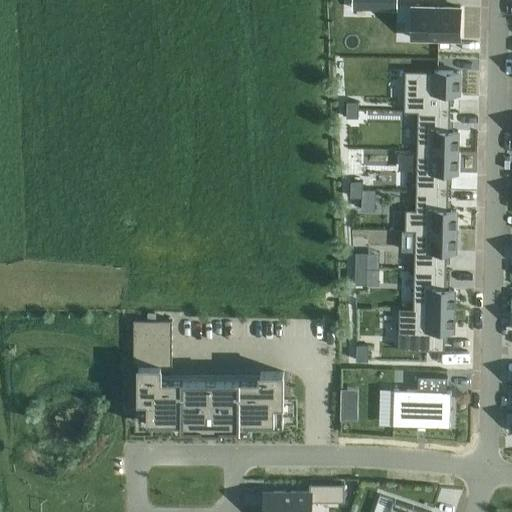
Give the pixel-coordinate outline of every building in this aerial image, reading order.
[(352,0),(353,9),(396,9),(396,0),(352,0)] [(412,6),(412,38),(459,39),(460,7),(412,6)] [(405,70),(404,111),(450,111),(450,93),(458,93),(459,71),(405,70)] [(358,102),(346,101),(346,109),(358,109),(358,102)] [(358,109),(346,109),(346,117),(358,118),(358,109)] [(418,112),(417,150),(457,151),(458,131),(450,130),(450,111),(404,111),(418,112)] [(417,150),(416,190),(448,190),(449,172),(456,172),(457,151),(417,150)] [(362,181),(351,180),(350,189),(362,189),(362,181)] [(362,189),(350,189),(350,196),(362,197),(362,189)] [(405,209),(405,229),(455,231),(455,210),(448,209),(448,190),(416,190),(416,209),(405,209)] [(415,230),(414,269),(446,270),(446,251),(454,251),(455,231),(405,229),(405,230),(415,230)] [(367,252),(355,252),(355,268),(367,268),(367,252)] [(367,268),(355,268),(355,284),(367,284),(367,268)] [(399,307),(399,308),(453,309),(454,288),(446,288),(446,270),(414,269),(413,308),(399,307)] [(399,308),(398,349),(444,350),(444,330),(453,330),(453,309),(399,308)] [(172,320),(133,320),(133,365),(139,365),(139,411),(149,411),(149,424),(201,425),(201,427),(221,427),(221,425),(273,425),(283,425),(283,418),(283,372),(260,372),(260,378),(161,378),(161,368),(171,368),(172,320)] [(356,344),(356,360),(368,361),(368,345),(356,344)] [(394,389),(392,425),(450,426),(451,391),(447,390),(447,376),(417,375),(417,389),(394,389)] [(356,407),(341,407),(341,418),(356,419),(356,407)] [(309,491),(264,491),(263,511),(311,511),(311,501),(344,501),(344,483),(309,483),(309,491)] [(429,511),(393,499),(388,511),(429,511)]
